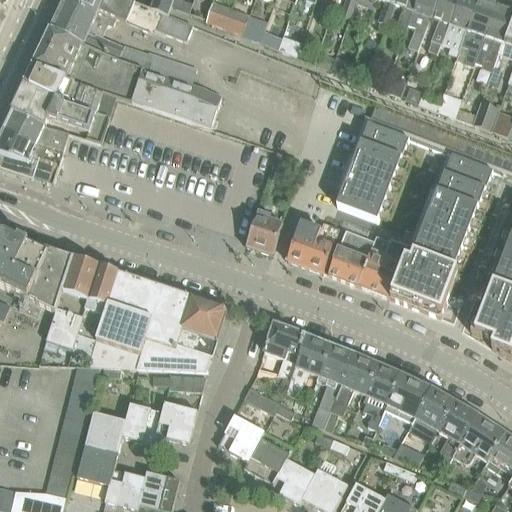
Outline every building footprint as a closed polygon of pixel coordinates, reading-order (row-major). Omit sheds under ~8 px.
[(120,0),(67,0),(65,4),(115,25),(153,41),(156,33),(161,17),(150,12),(135,6),(120,0)] [(154,0),(154,2),(150,12),(161,17),(168,19),(172,9),(174,1),(174,0),(154,0)] [(174,0),(174,1),(172,9),(190,16),(193,6),(184,3),(176,0),(174,0)] [(327,0),(320,22),(330,25),(338,0),(327,0)] [(347,0),(339,22),(349,26),(356,5),(358,0),(347,0)] [(358,0),(356,5),(374,12),(378,3),(380,4),(380,0),(358,0)] [(387,6),(380,26),(390,29),(397,10),(398,10),(401,0),(380,0),(380,4),(387,6)] [(404,13),(397,32),(406,36),(408,28),(413,16),(414,16),(420,0),(401,0),(398,10),(404,13)] [(413,16),(408,28),(417,32),(415,38),(410,51),(419,54),(431,22),(433,23),(441,0),(420,0),(414,16),(413,16)] [(441,26),(430,56),(438,59),(442,48),(443,48),(460,0),(441,0),(433,23),(441,26)] [(472,0),(460,0),(443,48),(449,51),(459,54),(461,49),(466,35),(468,36),(480,3),(478,2),(476,1),(472,0)] [(466,35),(461,49),(470,52),(464,68),(473,72),(475,67),(485,42),(486,42),(498,9),(480,3),(468,36),(466,35)] [(65,4),(51,34),(221,103),(222,100),(205,92),(192,88),(197,73),(149,56),(148,59),(125,51),(103,41),(108,28),(113,30),(115,25),(65,4)] [(213,5),(206,23),(224,30),(231,12),(213,5)] [(485,42),(475,67),(483,70),(482,73),(491,76),(498,58),(502,48),(504,49),(511,26),(511,14),(498,9),(486,42),(485,42)] [(231,12),(224,30),(243,37),(249,18),(231,12)] [(161,17),(156,33),(187,46),(194,29),(168,19),(161,17)] [(249,18),(243,37),(262,45),(266,33),(269,25),(249,18)] [(502,48),(498,58),(511,63),(511,26),(504,49),(502,48)] [(266,33),(262,45),(267,47),(280,52),(282,46),(284,41),(266,33)] [(51,34),(33,71),(98,95),(116,101),(212,132),(221,103),(51,34)] [(282,46),(280,52),(297,59),(302,45),(285,38),(284,41),(282,46)] [(318,55),(315,66),(333,73),(336,64),(337,61),(318,55)] [(336,64),(333,73),(350,80),(354,71),(336,64)] [(33,71),(25,89),(62,105),(94,116),(110,121),(116,101),(98,95),(33,71)] [(354,71),(350,80),(369,87),(372,80),(372,78),(354,71)] [(372,80),(369,87),(385,94),(386,91),(388,86),(372,80)] [(388,86),(386,91),(403,98),(408,86),(390,80),(388,86)] [(25,89),(12,115),(45,130),(49,122),(90,136),(94,116),(62,105),(25,89)] [(441,104),(437,114),(455,121),(459,111),(462,102),(444,96),(441,104)] [(424,98),(420,108),(437,114),(441,104),(424,98)] [(477,117),(473,128),(491,134),(495,121),(499,111),(482,105),(477,117)] [(366,113),(353,108),(351,115),(363,120),(366,113)] [(365,120),(337,195),(342,198),(337,210),(378,226),(410,144),(452,160),(415,259),(409,257),(405,267),(391,303),(441,322),(455,285),(459,276),(456,275),(493,177),(511,183),(511,243),(495,289),(490,287),(471,336),(495,345),(492,352),(511,364),(511,161),(376,110),(371,122),(365,120)] [(459,111),(455,121),(473,128),(477,117),(459,111)] [(12,115),(4,132),(37,147),(63,157),(69,138),(45,130),(12,115)] [(511,127),(495,121),(491,134),(509,141),(511,133),(511,127)] [(4,132),(0,140),(0,167),(2,171),(30,180),(33,181),(34,181),(50,186),(56,166),(60,167),(63,157),(37,147),(4,132)] [(277,156),(272,173),(293,180),(299,162),(277,156)] [(250,243),(247,251),(248,251),(252,252),(258,255),(273,259),(283,228),(270,223),(271,219),(259,215),(250,243)] [(301,226),(288,265),(324,278),(340,232),(323,226),(321,233),(301,226)] [(346,235),(329,279),(359,291),(376,247),(375,246),(346,235)] [(61,258),(12,242),(0,238),(0,290),(24,303),(18,314),(37,324),(41,313),(43,314),(48,315),(54,318),(73,261),(67,260),(61,258)] [(376,247),(359,291),(391,303),(391,302),(391,303),(405,267),(384,259),(389,246),(377,241),(375,246),(376,247)] [(55,318),(46,345),(73,354),(92,360),(89,371),(99,372),(103,372),(120,373),(171,376),(208,378),(228,317),(225,311),(73,261),(54,318),(55,318)] [(0,324),(3,325),(11,309),(0,303),(0,324)] [(269,346),(265,356),(285,363),(279,381),(294,381),(308,340),(294,335),(289,333),(279,329),(273,332),(269,346)] [(285,381),(279,395),(288,399),(299,403),(310,376),(321,381),(328,363),(324,362),(329,348),(326,347),(316,343),(309,340),(308,340),(294,381),(285,381)] [(356,358),(329,348),(324,362),(328,363),(321,381),(332,385),(320,412),(313,428),(325,432),(330,417),(331,417),(356,358)] [(378,368),(356,358),(331,417),(330,417),(325,432),(332,435),(338,420),(343,422),(355,394),(365,399),(378,368)] [(402,378),(378,368),(365,399),(366,400),(364,405),(367,407),(362,417),(372,421),(367,432),(377,436),(386,416),(402,378)] [(95,391),(99,372),(89,371),(77,371),(73,385),(95,391)] [(103,372),(103,381),(119,382),(120,373),(103,372)] [(433,393),(402,378),(386,416),(413,428),(434,394),(433,393)] [(154,380),(153,389),(170,390),(170,381),(154,380)] [(170,390),(170,394),(203,396),(206,382),(170,380),(170,381),(170,390)] [(92,401),(95,391),(73,385),(71,396),(92,401)] [(268,402),(250,392),(244,403),(262,413),(275,420),(277,416),(281,410),(268,402)] [(413,428),(408,437),(419,443),(427,429),(440,436),(448,422),(445,419),(453,405),(453,404),(440,397),(434,394),(413,428)] [(71,396),(68,406),(90,412),(92,401),(71,396)] [(448,441),(440,456),(454,461),(479,419),(471,415),(457,407),(453,405),(445,419),(448,422),(440,436),(448,441)] [(68,406),(66,416),(87,421),(90,412),(68,406)] [(130,407),(125,424),(126,424),(123,441),(123,442),(155,450),(158,440),(156,440),(162,415),(130,407)] [(165,407),(162,415),(156,440),(158,440),(190,448),(198,415),(165,407)] [(277,416),(290,423),(293,417),(281,410),(277,416)] [(66,416),(63,427),(84,433),(87,421),(66,416)] [(119,458),(123,442),(123,441),(126,424),(125,424),(94,416),(85,450),(119,458)] [(494,429),(479,419),(454,461),(465,468),(471,467),(476,459),(488,467),(506,437),(494,429)] [(265,437),(235,420),(219,450),(248,466),(249,466),(261,444),(265,437)] [(63,427),(61,437),(82,443),(84,433),(63,427)] [(61,437),(58,448),(79,453),(82,443),(61,437)] [(244,473),(273,488),(275,489),(288,464),(289,464),(291,459),(263,444),(266,437),(265,437),(261,444),(249,466),(248,466),(244,473)] [(316,446),(332,452),(335,443),(320,437),(316,446)] [(505,483),(511,484),(511,483),(511,440),(507,438),(506,437),(488,467),(486,471),(505,483)] [(367,438),(362,448),(371,451),(375,441),(367,438)] [(350,449),(335,443),(332,452),(347,458),(350,449)] [(384,447),(380,455),(395,461),(398,453),(384,447)] [(58,448),(55,458),(77,464),(79,453),(58,448)] [(398,453),(395,461),(401,464),(417,470),(424,459),(400,449),(399,452),(398,453)] [(77,481),(109,489),(110,489),(114,474),(115,475),(119,458),(85,450),(77,481)] [(440,456),(437,464),(450,469),(454,461),(440,456)] [(55,458),(53,469),(74,474),(77,464),(55,458)] [(317,479),(316,479),(289,464),(288,464),(275,489),(273,488),(270,494),(300,510),(303,504),(317,479)] [(317,479),(303,504),(317,511),(336,511),(348,490),(332,481),(337,471),(325,464),(320,475),(319,474),(316,479),(317,479)] [(384,473),(400,480),(403,471),(388,465),(384,473)] [(53,469),(50,479),(72,485),(74,474),(53,469)] [(415,486),(418,477),(403,471),(400,480),(415,486)] [(104,507),(123,511),(138,511),(139,510),(146,482),(115,475),(114,474),(110,489),(109,489),(104,507)] [(139,510),(148,511),(173,511),(180,485),(147,476),(146,482),(139,510)] [(50,479),(48,489),(69,495),(72,485),(50,479)] [(464,501),(467,492),(451,486),(448,495),(464,501)] [(381,511),(387,503),(357,487),(343,511),(381,511)] [(67,505),(69,495),(48,489),(46,499),(45,500),(67,505)] [(0,511),(5,511),(9,494),(0,492),(0,511)] [(483,498),(467,492),(464,501),(479,507),(483,498)] [(9,494),(5,511),(18,511),(22,497),(9,494)] [(46,499),(22,497),(18,511),(42,511),(45,500),(46,499)] [(381,511),(412,511),(389,499),(387,503),(381,511)] [(42,511),(45,511),(64,511),(67,505),(45,500),(42,511)]
